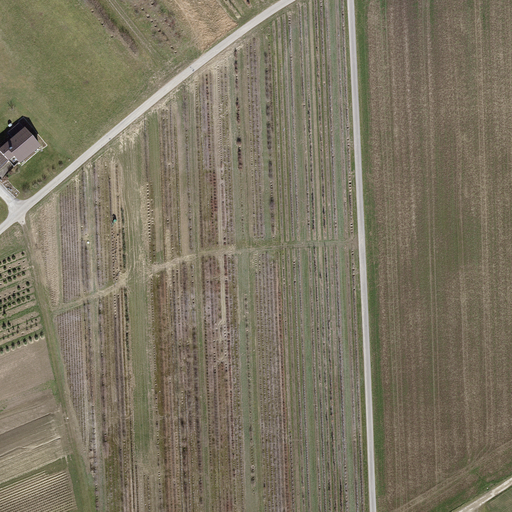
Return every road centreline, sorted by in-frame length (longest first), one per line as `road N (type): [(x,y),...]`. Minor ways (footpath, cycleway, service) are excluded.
road 1 (track): [(375,511),(351,0)]
road 2 (unclassified): [(289,0),(0,229)]
